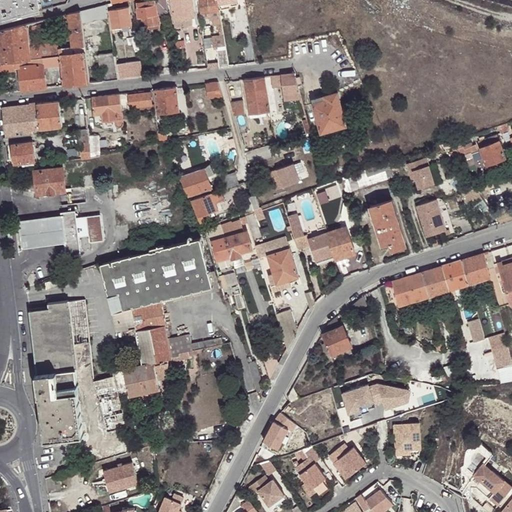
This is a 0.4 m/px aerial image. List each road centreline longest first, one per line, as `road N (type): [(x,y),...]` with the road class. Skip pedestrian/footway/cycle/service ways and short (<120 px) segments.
road 1 (residential): [(215,511),(316,320),(349,289),(511,231)]
road 2 (residential): [(357,71),(290,64),(0,98)]
road 3 (residential): [(324,511),(388,470),(450,499),(454,511)]
